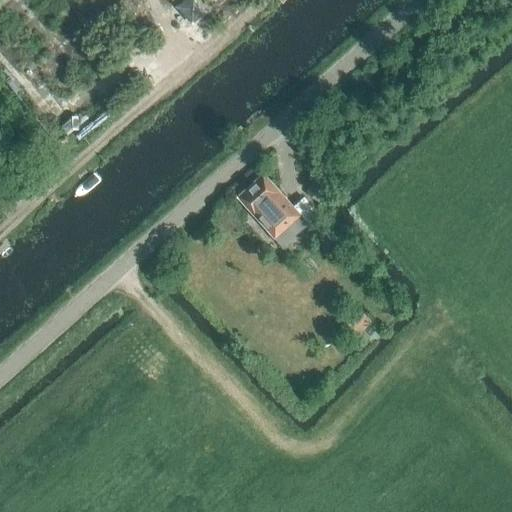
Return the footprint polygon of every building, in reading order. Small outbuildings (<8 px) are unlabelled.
[(210,11),(201,0),(185,0),(177,6),(191,25),(210,11)] [(282,196),(263,174),(237,197),(257,219),(282,248),(308,224),(283,195),(282,196)] [(306,192),(318,202),(330,187),(318,177),(306,192)] [(354,254),(346,260),(359,276),(367,270),(354,254)] [(343,321),(357,336),(372,322),(358,307),(343,321)]
